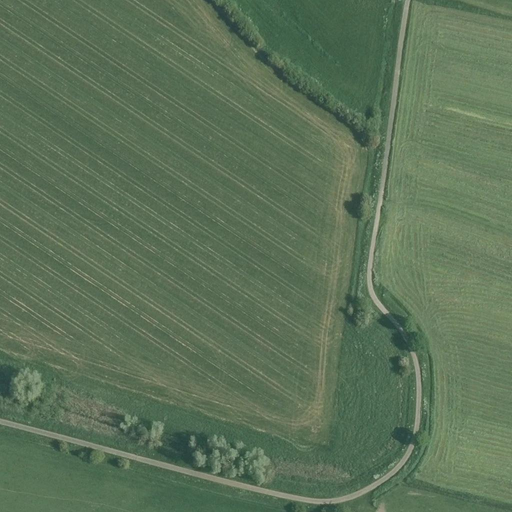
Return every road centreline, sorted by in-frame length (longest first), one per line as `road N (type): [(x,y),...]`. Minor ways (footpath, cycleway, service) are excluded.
road 1 (track): [(0,425),(312,497),(356,493),(393,470),(417,420),(417,359),(369,286),(379,193)]
road 2 (track): [(379,193),(407,0)]
road 3 (track): [(379,193),(511,236)]
